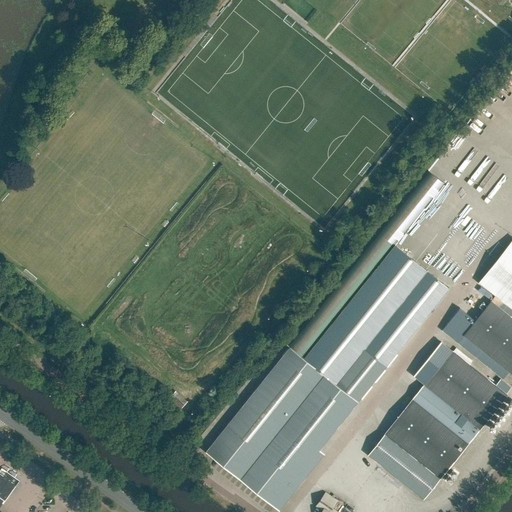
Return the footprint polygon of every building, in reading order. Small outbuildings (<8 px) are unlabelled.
[(444,183),(427,170),(378,231),(287,344),(290,347),(304,358),(395,245),(444,183)] [(511,239),(478,282),(511,308),(511,239)] [(386,367),(449,288),(395,245),(304,358),(335,384),(364,349),(386,367)] [(511,373),(511,317),(491,301),(464,335),(458,343),(495,373),(502,365),(511,373)] [(304,358),(290,347),(212,444),(280,499),(285,492),(297,478),(386,367),(364,349),(335,384),(304,358)] [(451,351),(385,434),(441,478),(507,395),(451,351)] [(39,380),(20,366),(16,372),(35,386),(39,380)] [(90,416),(71,402),(66,408),(85,422),(90,416)] [(368,456),(424,499),(441,478),(385,434),(368,456)] [(145,456),(126,442),(122,448),(141,462),(145,456)] [(20,475),(2,462),(0,465),(0,491),(5,495),(20,475)] [(336,511),(332,509),(337,502),(325,494),(317,506),(323,510),(321,511),(336,511)]
